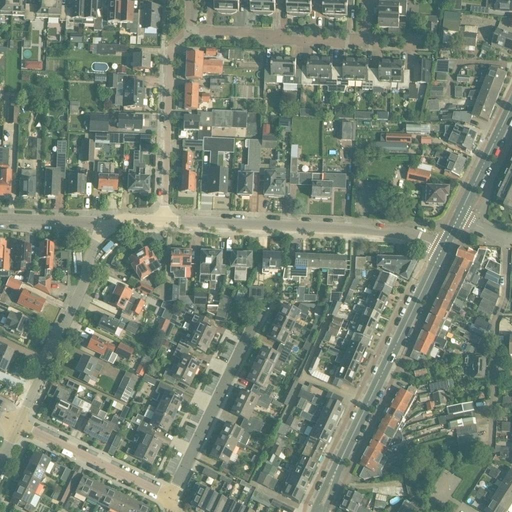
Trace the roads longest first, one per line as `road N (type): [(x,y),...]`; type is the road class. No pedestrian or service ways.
road 1 (tertiary): [(318,511),(442,248)]
road 2 (residential): [(162,223),(393,231),(442,248)]
road 3 (residential): [(17,425),(103,232)]
road 4 (residential): [(363,42),(187,31),(188,0)]
road 5 (residential): [(166,498),(256,317)]
road 6 (residential): [(162,223),(171,45)]
road 7 (residential): [(17,425),(166,498)]
